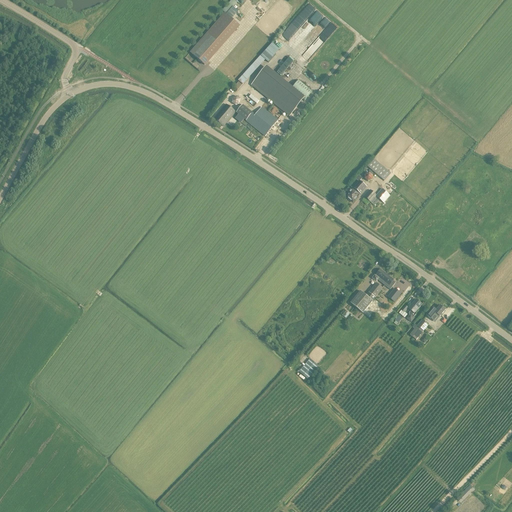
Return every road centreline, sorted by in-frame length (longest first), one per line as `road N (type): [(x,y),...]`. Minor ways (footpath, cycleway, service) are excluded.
road 1 (tertiary): [(511,339),(157,98),(115,84),(69,95)]
road 2 (track): [(78,308),(188,171),(203,126)]
road 3 (track): [(511,359),(423,465),(452,493)]
road 4 (tertiary): [(0,199),(41,123),(69,95)]
